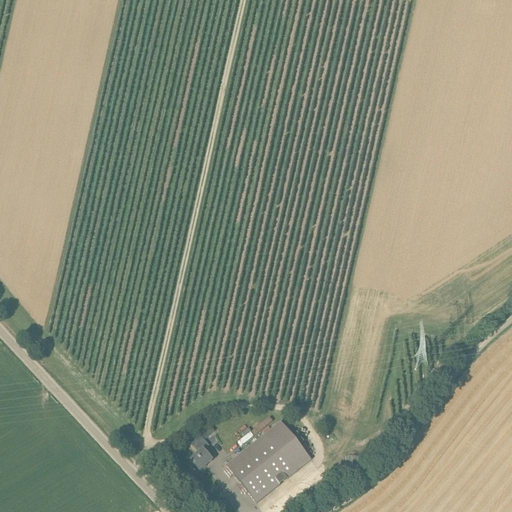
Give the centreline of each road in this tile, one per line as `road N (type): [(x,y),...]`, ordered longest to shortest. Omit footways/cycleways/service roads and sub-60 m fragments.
road 1 (unclassified): [(326,511),(375,478),(463,366),(511,318)]
road 2 (unclassified): [(168,511),(0,330)]
